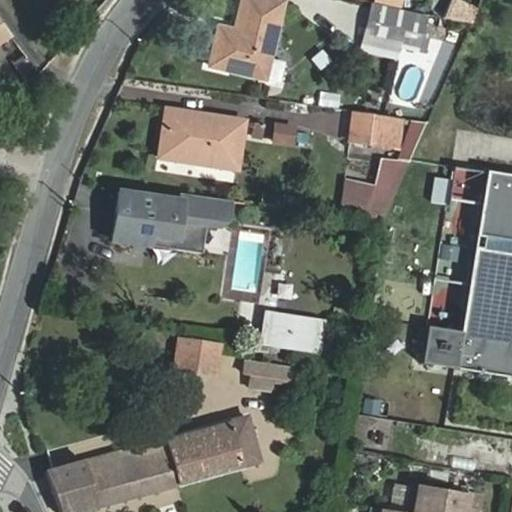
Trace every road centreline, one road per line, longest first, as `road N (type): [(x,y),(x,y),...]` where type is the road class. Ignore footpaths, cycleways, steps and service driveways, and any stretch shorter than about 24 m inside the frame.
road 1 (tertiary): [(58,171),(0,365)]
road 2 (tertiary): [(144,0),(99,61),(58,171)]
